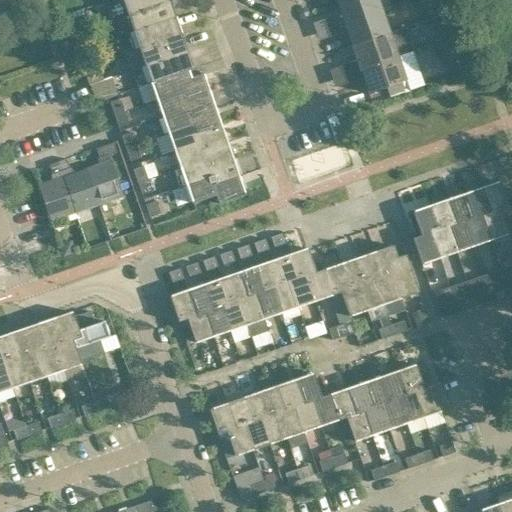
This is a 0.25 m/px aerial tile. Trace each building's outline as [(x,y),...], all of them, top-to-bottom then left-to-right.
[(120,0),(121,1),(106,7),(111,20),(126,15),(169,0),(168,0),(120,0)] [(175,17),(169,0),(126,15),(132,32),(175,17)] [(381,10),(377,0),(334,0),(340,15),(334,17),(337,26),(381,10)] [(434,8),(431,0),(421,0),(426,11),(434,8)] [(390,34),(390,33),(381,10),(337,26),(340,34),(346,32),(352,47),(390,34)] [(181,34),(175,17),(132,32),(138,49),(181,34)] [(446,41),(440,24),(431,27),(437,43),(446,41)] [(405,28),(390,34),(352,47),(357,61),(350,64),(353,72),(398,57),(413,52),(405,28)] [(187,51),(181,34),(138,49),(144,66),(187,51)] [(451,56),(446,41),(437,43),(443,59),(451,56)] [(193,69),(187,51),(144,66),(150,84),(188,71),(193,69)] [(398,57),(353,72),(356,81),(363,79),(368,95),(373,93),(406,81),(398,57)] [(191,78),(188,71),(150,84),(156,100),(181,92),(184,100),(208,91),(202,74),(191,78)] [(111,79),(90,85),(96,102),(116,95),(111,79)] [(406,81),(373,93),(376,102),(410,90),(406,81)] [(215,109),(208,91),(184,100),(181,92),(156,100),(162,118),(187,109),(190,117),(215,109)] [(120,99),(109,102),(114,115),(124,112),(120,99)] [(221,126),(215,109),(190,117),(187,109),(162,118),(168,135),(193,126),(196,135),(221,126)] [(129,124),(124,112),(114,115),(118,128),(129,124)] [(227,143),(221,126),(196,135),(193,126),(168,135),(174,152),(199,143),(202,152),(227,143)] [(131,132),(121,136),(126,149),(136,145),(131,132)] [(109,155),(117,153),(114,143),(97,149),(100,158),(102,158),(104,162),(87,168),(99,205),(124,196),(109,155)] [(233,160),(227,143),(202,152),(199,143),(174,152),(180,169),(205,160),(208,169),(233,160)] [(140,158),(136,145),(126,149),(130,161),(140,158)] [(99,205),(87,168),(69,174),(68,170),(70,169),(67,159),(57,163),(75,213),(99,205)] [(239,177),(233,160),(208,169),(205,160),(180,169),(186,186),(211,178),(214,186),(239,177)] [(75,213),(57,163),(49,165),(53,175),(55,174),(57,179),(38,185),(51,222),(75,213)] [(143,166),(133,170),(137,182),(148,179),(143,166)] [(245,195),(239,177),(214,186),(211,178),(186,186),(192,204),(216,196),(219,204),(245,195)] [(152,191),(148,179),(137,182),(142,195),(152,191)] [(491,213),(482,216),(491,241),(509,234),(507,228),(511,225),(511,206),(509,208),(508,206),(500,182),(482,188),(491,213)] [(491,213),(482,188),(465,194),(474,219),(465,222),(474,246),(491,241),(482,216),(491,213)] [(474,219),(465,194),(448,200),(456,225),(448,228),(457,252),(474,246),(465,222),(474,219)] [(456,225),(448,200),(431,206),(439,231),(431,234),(440,258),(457,252),(448,228),(456,225)] [(156,201),(145,205),(150,218),(160,214),(156,201)] [(439,231),(431,206),(413,213),(421,236),(412,239),(422,265),(440,258),(431,234),(439,231)] [(285,243),(281,233),(271,237),(274,247),(285,243)] [(268,249),(265,239),(254,243),(257,253),(268,249)] [(393,244),(375,251),(384,276),(392,273),(400,298),(418,292),(405,255),(397,257),(393,244)] [(251,255),(248,245),(237,249),(240,259),(251,255)] [(307,249),(290,255),(298,280),(307,277),(315,301),(333,295),(323,268),(315,271),(307,249)] [(234,261),(230,251),(220,255),(223,265),(234,261)] [(384,276),(375,251),(358,257),(366,282),(375,279),(384,304),(400,298),(392,273),(384,276)] [(298,280),(290,255),(273,261),(281,286),(290,282),(298,307),(315,301),(307,277),(298,280)] [(217,267),(214,257),(203,261),(206,271),(217,267)] [(358,257),(341,262),(349,288),(358,284),(367,310),(384,304),(375,279),(366,282),(358,257)] [(281,286),(273,261),(256,267),(265,292),(273,288),(282,313),(298,307),(290,282),(281,286)] [(349,288),(341,262),(323,268),(333,295),(341,292),(349,316),(367,310),(358,284),(349,288)] [(201,273),(197,263),(185,267),(189,277),(201,273)] [(265,292),(256,267),(239,273),(247,297),(256,294),(264,319),(282,313),(273,288),(265,292)] [(183,279),(179,269),(168,273),(172,283),(183,279)] [(264,319),(256,294),(247,297),(239,273),(222,279),(230,303),(238,300),(247,325),(251,336),(268,330),(264,319)] [(488,274),(478,278),(482,290),(492,286),(488,274)] [(230,303),(222,279),(205,284),(213,309),(221,306),(230,331),(247,325),(238,300),(230,303)] [(213,309),(205,284),(188,290),(196,315),(204,312),(213,337),(230,331),(221,306),(213,309)] [(458,298),(454,286),(444,289),(448,302),(458,298)] [(497,299),(492,286),(482,290),(487,303),(497,299)] [(196,315),(188,290),(170,296),(179,322),(186,319),(195,343),(213,337),(204,312),(196,315)] [(463,311),(458,298),(448,302),(453,315),(463,311)] [(72,312),(55,318),(63,343),(55,346),(63,370),(81,364),(72,340),(81,337),(72,312)] [(81,364),(81,362),(104,353),(100,340),(109,337),(104,321),(94,325),(90,312),(74,317),(73,312),(72,312),(81,337),(72,340),(81,364)] [(63,343),(55,318),(38,324),(46,349),(38,351),(46,376),(63,370),(55,346),(63,343)] [(403,319),(390,324),(395,335),(407,331),(403,319)] [(351,321),(340,325),(344,337),(355,333),(351,321)] [(46,349),(38,324),(21,330),(29,355),(21,357),(29,382),(46,376),(38,351),(46,349)] [(395,335),(390,324),(378,328),(382,340),(395,335)] [(344,337),(340,325),(328,329),(332,341),(344,337)] [(29,355),(21,330),(4,336),(12,361),(4,363),(12,388),(29,382),(21,357),(29,355)] [(12,361),(4,336),(0,337),(0,392),(12,388),(4,363),(12,361)] [(416,365),(398,371),(407,395),(414,393),(423,417),(441,411),(432,386),(424,389),(416,365)] [(407,395),(398,371),(381,377),(389,401),(397,399),(406,423),(423,417),(414,393),(407,395)] [(322,398),(314,376),(313,373),(295,380),(304,404),(312,401),(321,426),(338,420),(330,395),(322,398)] [(389,401),(381,377),(364,383),(373,407),(381,405),(389,429),(406,423),(397,399),(389,401)] [(304,404),(295,380),(278,386),(287,410),(295,407),(304,432),(321,426),(312,401),(304,404)] [(373,407),(364,383),(347,389),(356,413),(364,411),(372,435),(389,429),(381,405),(373,407)] [(287,410),(278,386),(261,392),(270,416),(278,413),(286,438),(304,432),(295,407),(287,410)] [(356,413),(347,389),(330,395),(338,420),(346,417),(354,441),(372,435),(364,411),(356,413)] [(270,416),(261,392),(244,398),(252,422),(261,419),(269,444),(286,438),(278,413),(270,416)] [(110,407),(107,397),(94,402),(98,412),(110,407)] [(252,422),(244,398),(227,404),(236,428),(244,425),(253,450),(269,444),(261,419),(252,422)] [(98,412),(94,402),(81,407),(84,417),(98,412)] [(236,428),(227,404),(209,410),(218,435),(226,432),(235,456),(253,450),(244,425),(236,428)] [(76,420),(73,410),(60,414),(64,424),(76,420)] [(64,424),(60,414),(48,419),(51,428),(64,424)] [(30,436),(26,426),(25,427),(22,420),(16,422),(19,429),(14,430),(17,440),(30,436)] [(42,431),(39,422),(26,426),(30,436),(42,431)] [(455,453),(452,442),(439,447),(442,457),(455,453)] [(430,450),(417,454),(421,465),(433,460),(430,450)] [(344,453),(331,457),(335,468),(348,463),(344,453)] [(421,465),(417,454),(405,459),(408,469),(421,465)] [(335,468),(331,457),(319,462),(322,472),(335,468)] [(396,462),(383,466),(387,477),(399,472),(396,462)] [(313,475),(310,465),(297,469),(301,480),(313,475)] [(387,477),(383,466),(370,471),(374,481),(387,477)] [(297,469),(285,474),(288,484),(301,480),(297,469)] [(279,487),(276,477),(263,481),(267,491),(279,487)] [(267,491),(263,481),(250,485),(254,496),(267,491)] [(511,511),(511,499),(498,505),(500,511),(511,511)] [(151,511),(158,510),(155,500),(143,504),(146,511),(151,511)]
